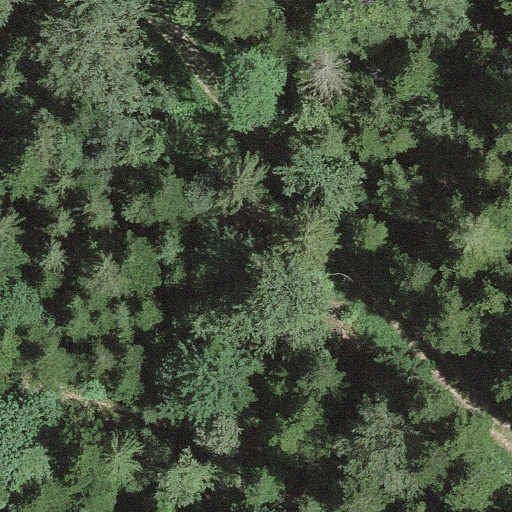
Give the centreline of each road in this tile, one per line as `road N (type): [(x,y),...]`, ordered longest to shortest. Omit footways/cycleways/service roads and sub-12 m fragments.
road 1 (track): [(139,0),(511,442)]
road 2 (track): [(467,511),(0,381)]
